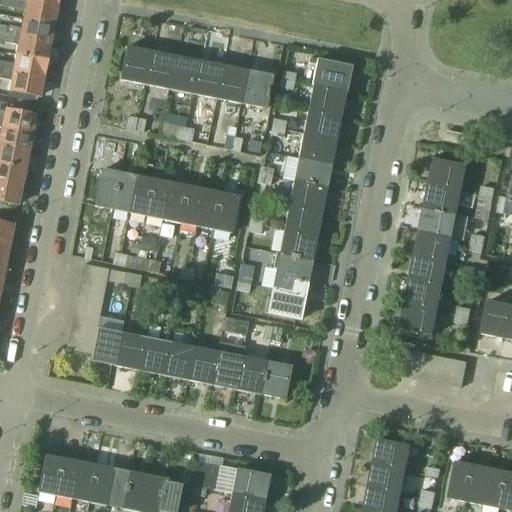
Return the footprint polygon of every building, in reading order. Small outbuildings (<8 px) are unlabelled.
[(55,9),(5,0),(0,0),(0,7),(23,12),(21,21),(52,27),(55,9)] [(56,0),(5,0),(55,9),(56,0)] [(52,27),(21,21),(19,31),(0,26),(0,35),(48,45),(52,27)] [(45,62),(48,45),(0,35),(0,43),(16,47),(14,56),(45,62)] [(149,54),(125,49),(118,82),(143,87),(149,54)] [(174,59),(149,54),(143,87),(167,91),(174,59)] [(0,72),(41,81),(45,62),(14,56),(12,66),(0,63),(0,72)] [(197,64),(174,59),(167,91),(191,96),(197,64)] [(349,70),(316,63),(312,86),(344,93),(349,70)] [(221,69),(197,64),(191,96),(215,101),(221,69)] [(246,73),(221,69),(215,101),(239,106),(246,73)] [(41,81),(0,72),(0,80),(9,82),(7,92),(38,98),(41,81)] [(270,78),(246,73),(239,106),(264,111),(270,78)] [(282,73),(280,80),(293,83),(295,76),(282,73)] [(293,83),(280,80),(279,88),(292,90),(293,83)] [(344,93),(312,86),(307,111),(339,118),(344,93)] [(34,118),(0,110),(0,119),(2,120),(0,127),(0,128),(30,135),(34,118)] [(339,118),(307,111),(302,135),(334,141),(339,118)] [(145,116),(137,115),(136,121),(133,133),(142,135),(145,116)] [(126,131),(133,133),(136,121),(128,119),(126,131)] [(272,121),(271,129),(283,131),(285,124),(272,121)] [(182,143),(184,130),(177,129),(177,127),(163,124),(160,138),(182,143)] [(0,147),(27,153),(30,135),(0,128),(0,147)] [(283,131),(271,129),(269,137),(282,140),(283,131)] [(192,132),(184,130),(182,143),(190,144),(192,132)] [(289,153),(298,155),(301,135),(293,133),(289,153)] [(334,141),(302,135),(297,160),(329,166),(334,141)] [(222,151),(230,152),(232,140),(225,138),(222,151)] [(241,141),(232,140),(230,152),(238,154),(241,141)] [(0,166),(23,171),(27,153),(0,147),(0,166)] [(329,166),(297,160),(292,184),(325,190),(329,166)] [(465,168),(433,161),(428,185),(460,192),(465,168)] [(23,171),(0,166),(0,184),(20,188),(23,171)] [(259,169),(258,177),(270,180),(272,172),(259,169)] [(117,175),(100,172),(93,208),(110,211),(117,175)] [(135,179),(117,175),(110,211),(127,215),(135,179)] [(270,180),(258,177),(256,185),(269,188),(270,180)] [(152,182),(135,179),(127,215),(145,218),(152,182)] [(169,186),(152,182),(145,218),(161,222),(169,186)] [(0,204),(16,207),(20,188),(0,184),(0,204)] [(325,190),(292,184),(288,208),(320,214),(325,190)] [(460,192),(428,185),(423,209),(455,216),(460,192)] [(185,189),(169,186),(161,222),(178,225),(185,189)] [(480,188),(479,196),(491,198),(493,191),(480,188)] [(202,192),(185,189),(178,225),(195,228),(202,192)] [(219,196),(202,192),(195,228),(212,232),(219,196)] [(237,199),(219,196),(212,232),(230,235),(237,199)] [(491,198),(479,196),(477,204),(490,207),(491,198)] [(320,214),(288,208),(283,232),(315,239),(320,214)] [(455,216),(423,209),(418,233),(450,239),(455,216)] [(249,218),(248,226),(260,228),(262,220),(249,218)] [(3,225),(0,224),(0,243),(8,245),(12,227),(3,225)] [(260,228),(248,226),(246,234),(259,236),(260,228)] [(315,239),(283,232),(278,255),(310,262),(315,239)] [(450,239),(418,233),(413,257),(446,264),(450,239)] [(482,246),(484,239),(471,236),(469,243),(482,246)] [(8,245),(0,243),(0,262),(4,263),(8,245)] [(469,243),(468,253),(481,255),(482,246),(469,243)] [(137,255),(139,247),(130,245),(128,253),(137,255)] [(85,249),(83,261),(89,262),(91,251),(85,249)] [(144,260),(145,251),(138,250),(136,259),(144,260)] [(310,262),(278,255),(275,255),(271,271),(275,271),(271,291),(290,295),(292,284),(305,287),(310,262)] [(123,269),(125,258),(119,256),(117,268),(123,269)] [(446,264),(413,257),(408,282),(441,288),(446,264)] [(159,264),(153,263),(151,274),(157,276),(159,264)] [(107,272),(81,267),(79,279),(104,284),(107,272)] [(475,279),(477,271),(464,268),(463,276),(475,279)] [(193,271),(186,270),(184,281),(191,282),(193,271)] [(131,277),(124,275),(121,288),(129,289),(131,277)] [(215,276),(212,287),(226,290),(228,278),(215,276)] [(140,278),(131,277),(129,289),(137,291),(140,278)] [(104,284),(79,279),(77,291),(102,297),(104,284)] [(155,281),(153,293),(168,296),(171,284),(155,281)] [(441,288),(408,282),(404,306),(436,312),(441,288)] [(236,284),(235,292),(247,295),(249,287),(236,284)] [(290,295),(271,291),(269,300),(266,299),(263,315),(298,322),(305,287),(292,284),(290,295)] [(188,288),(180,286),(177,299),(185,301),(188,288)] [(102,297),(77,291),(74,303),(100,308),(102,297)] [(215,293),(213,305),(226,307),(228,295),(215,293)] [(100,308),(74,303),(72,315),(97,320),(100,308)] [(511,308),(487,303),(480,335),(505,340),(511,308)] [(436,312),(404,306),(399,331),(431,337),(436,312)] [(456,309),(455,316),(467,318),(469,311),(456,309)] [(97,320),(72,315),(70,327),(95,332),(95,331),(97,320)] [(467,318),(455,316),(453,324),(466,327),(467,318)] [(113,368),(119,335),(122,321),(100,317),(98,331),(95,331),(95,332),(93,344),(90,356),(89,363),(113,368)] [(232,322),(224,320),(222,333),(230,334),(232,322)] [(95,332),(70,327),(67,339),(93,344),(95,332)] [(271,330),(263,328),(261,340),(269,342),(271,330)] [(280,331),(271,330),(269,342),(278,344),(280,331)] [(137,373),(144,340),(119,335),(113,368),(137,373)] [(93,344),(67,339),(65,351),(90,356),(93,344)] [(167,345),(144,340),(137,373),(161,377),(167,345)] [(192,350),(167,345),(161,377),(186,382),(192,350)] [(217,355),(192,350),(186,382),(210,387),(217,355)] [(418,355),(405,352),(399,378),(413,381),(418,355)] [(241,359),(217,355),(210,387),(234,392),(241,359)] [(429,357),(418,355),(413,381),(424,383),(429,357)] [(441,360),(429,357),(424,383),(436,385),(441,360)] [(264,364),(241,359),(234,392),(258,396),(264,364)] [(453,362),(441,360),(436,385),(448,388),(453,362)] [(465,364),(453,362),(448,388),(460,390),(465,364)] [(289,369),(264,364),(258,396),(283,401),(289,369)] [(409,448),(377,441),(372,465),(404,472),(409,448)] [(213,459),(199,456),(192,489),(205,491),(213,492),(218,469),(212,468),(213,459)] [(61,461),(44,458),(36,494),(54,497),(61,461)] [(78,465),(61,461),(54,497),(70,501),(78,465)] [(472,467),(454,464),(447,500),(465,504),(472,467)] [(95,468),(78,465),(70,501),(87,504),(95,468)] [(404,472),(372,465),(367,489),(399,495),(404,472)] [(489,471),(472,467),(465,504),(482,507),(489,471)] [(111,471),(95,468),(87,504),(104,507),(111,471)] [(426,469),(424,476),(424,477),(437,479),(438,471),(426,469)] [(128,474),(111,471),(104,507),(121,511),(128,474)] [(267,478),(235,471),(230,496),(262,503),(267,478)] [(506,474),(489,471),(482,507),(499,511),(506,474)] [(138,511),(145,478),(128,474),(121,511),(127,511),(138,511)] [(511,511),(511,475),(506,474),(499,511),(506,511),(511,511)] [(155,511),(162,481),(145,478),(138,511),(155,511)] [(174,511),(180,485),(162,481),(155,511),(174,511)] [(203,499),(205,491),(192,489),(190,496),(203,499)] [(396,511),(399,495),(367,489),(362,511),(396,511)] [(421,492),(419,500),(432,502),(433,495),(421,492)] [(260,511),(262,503),(230,496),(226,511),(260,511)] [(432,502),(419,500),(418,508),(430,510),(432,502)]
